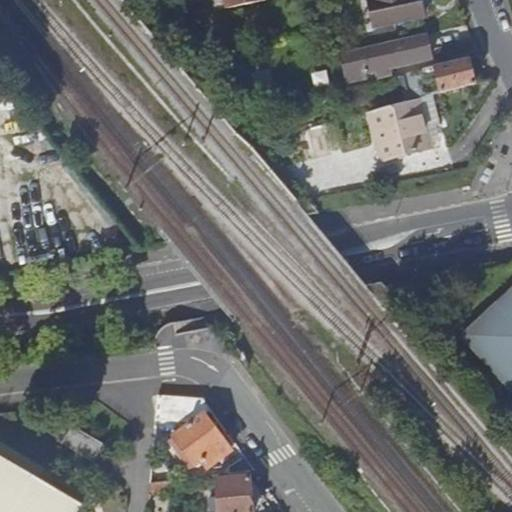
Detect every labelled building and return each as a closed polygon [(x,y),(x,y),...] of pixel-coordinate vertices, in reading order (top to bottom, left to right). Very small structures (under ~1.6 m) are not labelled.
[(227,0),(230,12),(270,4),(268,0),(227,0)] [(361,0),(369,32),(417,22),(412,0),(361,0)] [(363,52),(344,57),(351,86),(370,81),(369,77),(379,75),(380,81),(390,79),(389,73),(433,62),(428,39),(364,54),(363,52)] [(444,96),(478,88),(472,63),(426,73),(431,90),(442,87),(444,96)] [(435,151),(433,147),(430,133),(440,130),(444,129),(436,99),(373,115),(386,164),(435,151)] [(335,157),(327,128),(313,131),(312,131),(319,161),(335,157)] [(430,133),(433,147),(443,144),(440,130),(430,133)] [(511,293),(465,337),(511,388),(511,293)] [(206,417),(212,411),(204,401),(160,398),(159,408),(200,411),(205,418),(206,417)] [(206,417),(205,418),(176,439),(198,467),(203,463),(209,470),(232,452),(206,417)] [(77,429),(68,446),(99,465),(109,448),(77,429)] [(0,455),(0,511),(82,511),(86,507),(0,455)] [(219,482),(223,511),(274,511),(251,478),(219,482)] [(175,493),(174,483),(153,486),(152,496),(175,493)]
